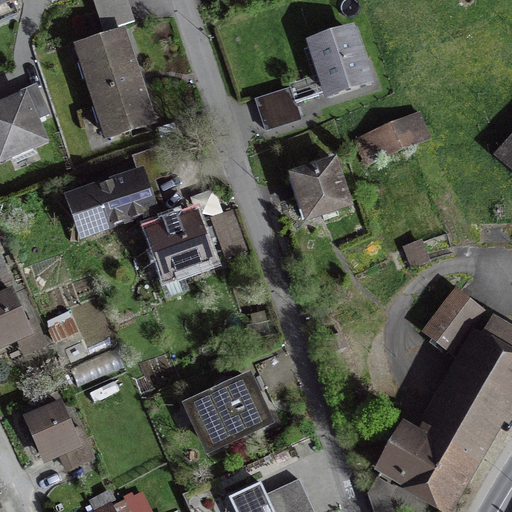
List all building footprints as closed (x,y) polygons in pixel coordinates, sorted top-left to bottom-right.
[(9,0),(0,0),(0,19),(15,13),(9,0)] [(76,0),(51,0),(54,9),(77,2),(76,0)] [(123,0),(90,0),(100,30),(130,20),(123,0)] [(360,36),(314,52),(333,107),(379,91),(360,36)] [(133,40),(85,55),(112,144),(160,130),(133,40)] [(292,97),(258,108),(268,138),(302,127),(292,97)] [(13,103),(0,108),(0,163),(33,150),(13,103)] [(422,121),(358,149),(368,171),(432,144),(422,121)] [(511,170),(511,149),(502,161),(511,170)] [(135,165),(141,180),(149,177),(152,187),(178,177),(169,153),(135,165)] [(334,172),(290,187),(304,229),(348,214),(334,172)] [(141,180),(76,202),(91,246),(164,221),(152,187),(149,177),(141,180)] [(236,220),(216,227),(227,261),(247,255),(236,220)] [(207,224),(157,241),(173,288),(223,271),(207,224)] [(423,248),(406,254),(413,274),(430,268),(423,248)] [(3,296),(0,296),(0,348),(4,347),(9,360),(29,352),(18,323),(14,324),(3,296)] [(459,358),(489,318),(462,297),(431,337),(459,358)] [(462,511),(511,423),(511,332),(500,326),(489,345),(482,341),(427,440),(413,432),(385,482),(439,511),(462,511)] [(278,428),(253,375),(180,408),(205,462),(278,428)] [(68,408),(34,421),(52,465),(65,460),(72,476),(96,467),(90,451),(86,453),(68,408)] [(375,479),(366,492),(372,511),(439,511),(385,482),(375,479)] [(312,511),(300,486),(272,499),(277,511),(312,511)] [(267,489),(237,504),(240,511),(277,511),(272,499),(267,489)]
